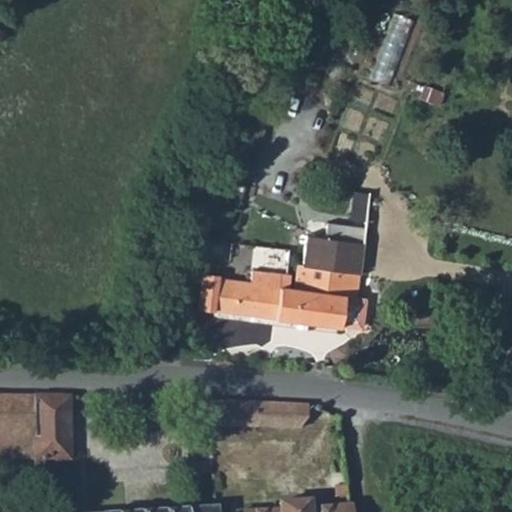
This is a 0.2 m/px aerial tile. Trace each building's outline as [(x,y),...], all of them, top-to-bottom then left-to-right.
[(376,74),(395,80),(413,16),(394,10),(376,74)] [(240,193),(244,169),(231,167),(226,191),(240,193)] [(231,222),(233,207),(220,206),(218,221),(231,222)] [(298,255),(362,264),(364,237),(302,228),(298,255)] [(280,281),(275,311),(340,319),(344,292),(357,292),(362,264),(298,255),(289,253),(286,282),(280,281)] [(197,301),(275,311),(280,281),(274,280),(275,270),(223,262),(220,275),(201,273),(197,301)] [(182,299),(197,301),(201,273),(186,271),(182,299)] [(68,398),(0,395),(0,456),(33,458),(33,473),(42,473),(42,468),(66,468),(66,459),(68,459),(68,398)] [(208,426),(211,426),(300,429),(307,417),(308,405),(209,402),(208,426)] [(349,497),(347,485),(335,486),(335,498),(349,497)] [(350,511),(350,506),(309,509),(308,503),(279,505),(279,511),(273,511),(350,511)]
